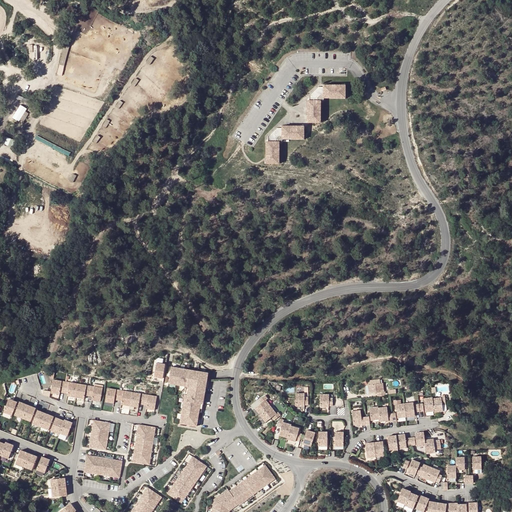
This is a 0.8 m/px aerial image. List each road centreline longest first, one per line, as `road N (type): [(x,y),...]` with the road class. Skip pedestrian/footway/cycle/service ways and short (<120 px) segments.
road 1 (residential): [(244,427),(233,388),(241,358),(282,311),(356,286),(418,283),(439,267),(441,217),(411,166),(399,107)]
road 2 (track): [(0,150),(68,172),(156,45),(142,24),(97,0)]
road 3 (residential): [(399,107),(376,99),(351,65),(295,64),(241,141)]
road 4 (track): [(6,0),(54,41),(50,70),(14,87),(0,116)]
road 5 (residential): [(399,107),(407,60),(446,0)]
